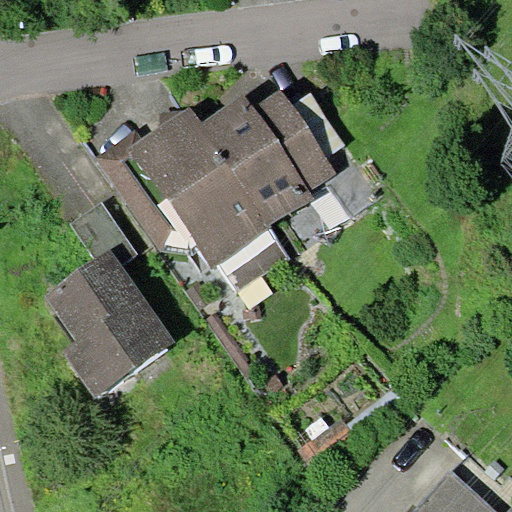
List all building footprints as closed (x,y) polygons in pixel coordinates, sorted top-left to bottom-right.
[(136,131),(95,159),(160,252),(192,256),(199,251),(212,269),(271,228),(270,226),(314,196),(311,192),(338,173),(327,157),(291,106),(279,89),(252,107),(242,93),(201,121),(189,104),(141,138),(136,131)] [(291,106),(327,157),(346,144),(310,93),(291,106)] [(138,253),(101,202),(71,223),(96,258),(110,249),(121,265),(138,253)] [(96,258),(44,295),(76,340),(62,350),(95,398),(175,341),(121,265),(110,249),(96,258)] [(498,511),(450,469),(412,511),(498,511)]
